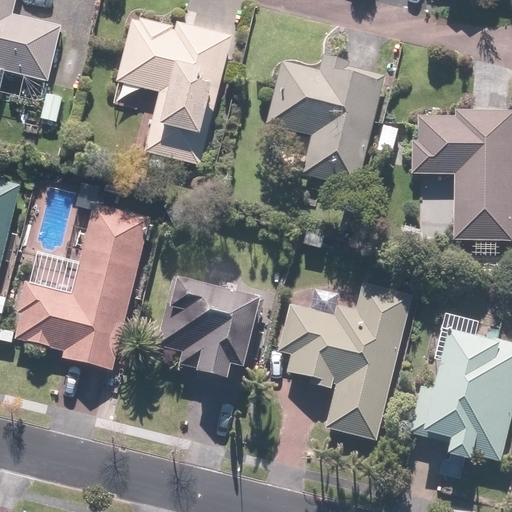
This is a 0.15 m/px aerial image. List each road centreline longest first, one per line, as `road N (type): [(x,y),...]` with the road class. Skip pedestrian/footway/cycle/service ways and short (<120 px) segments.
road 1 (residential): [(251,511),(0,453)]
road 2 (residential): [(511,49),(320,0)]
